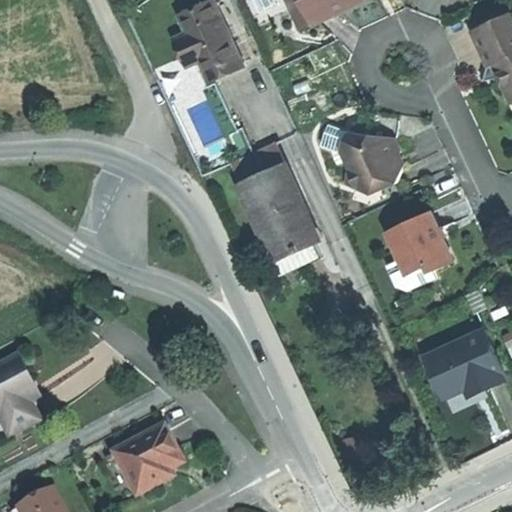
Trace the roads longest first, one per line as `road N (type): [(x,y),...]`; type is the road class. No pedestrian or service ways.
road 1 (secondary): [(249,347),(213,250),(170,187),(90,151),(0,151)]
road 2 (secondary): [(0,200),(108,266),(190,297),(249,347)]
road 3 (track): [(108,266),(142,169),(143,115),(96,0)]
road 4 (residential): [(432,89),(438,49),(417,31),(390,33),(372,53),(373,80),(394,99),(421,97)]
road 5 (residential): [(178,386),(0,481)]
road 6 (residential): [(511,195),(483,174),(448,101),(432,89)]
road 7 (residential): [(268,481),(178,386)]
road 8 (secondary): [(304,464),(249,347)]
